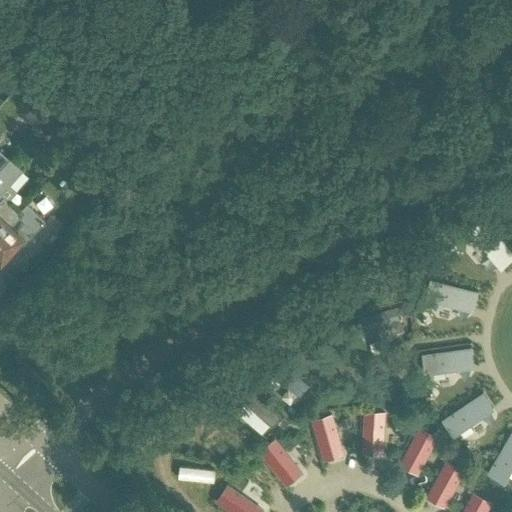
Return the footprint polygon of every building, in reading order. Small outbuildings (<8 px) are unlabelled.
[(32,108),(44,119),(59,103),(42,87),(29,101),(34,106),(32,108)] [(77,148),(111,179),(120,168),(87,138),(77,148)] [(0,168),(8,159),(0,151),(0,168)] [(0,232),(18,212),(7,202),(16,192),(9,185),(22,170),(9,158),(9,159),(8,159),(0,168),(0,232)] [(18,212),(0,232),(0,258),(9,248),(14,253),(44,219),(26,203),(18,212)]
